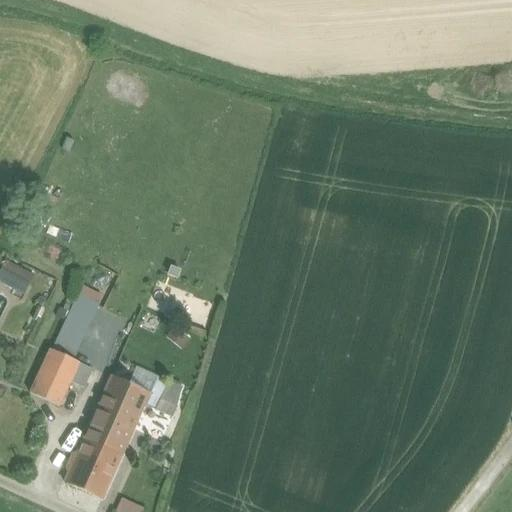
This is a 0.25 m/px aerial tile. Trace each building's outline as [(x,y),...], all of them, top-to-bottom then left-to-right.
[(0,269),(0,281),(45,301),(53,282),(4,260),(0,269)] [(50,351),(71,361),(95,308),(74,299),(50,351)] [(172,327),(166,339),(183,348),(189,337),(172,327)] [(50,351),(30,395),(59,408),(70,383),(79,364),(71,361),(50,351)] [(92,370),(79,364),(70,383),(83,389),(92,370)] [(84,440),(121,458),(147,395),(111,379),(84,440)] [(66,484),(103,500),(121,458),(84,440),(66,484)] [(121,497),(115,511),(141,511),(144,507),(121,497)]
